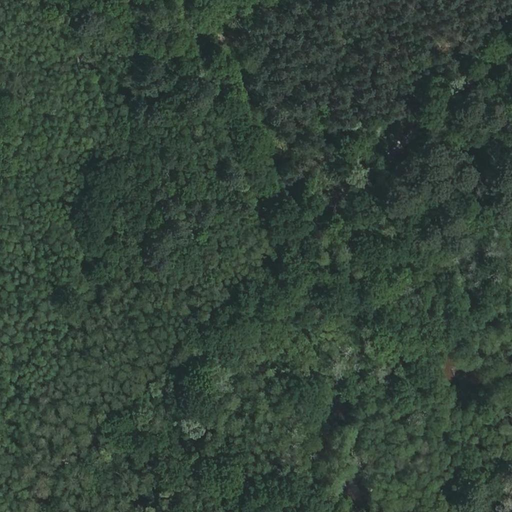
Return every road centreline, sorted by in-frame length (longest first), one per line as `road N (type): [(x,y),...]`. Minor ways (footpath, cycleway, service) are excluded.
road 1 (track): [(7,511),(276,276),(511,47)]
road 2 (track): [(276,276),(179,0)]
